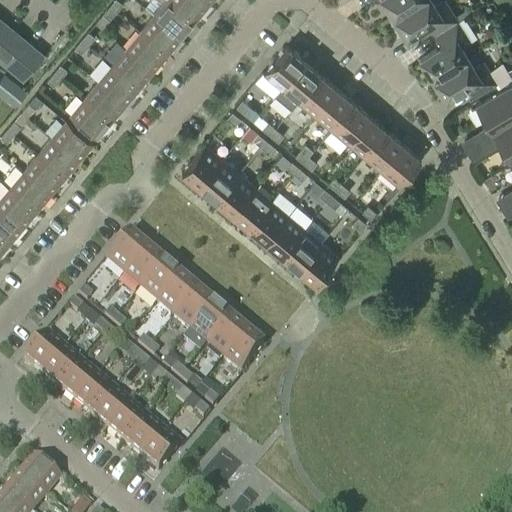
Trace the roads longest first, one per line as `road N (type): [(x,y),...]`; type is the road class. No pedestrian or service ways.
road 1 (residential): [(0,325),(106,197),(132,196),(143,180),(139,157),(272,0)]
road 2 (residential): [(511,263),(415,91),(305,0)]
road 3 (residential): [(129,511),(5,410)]
